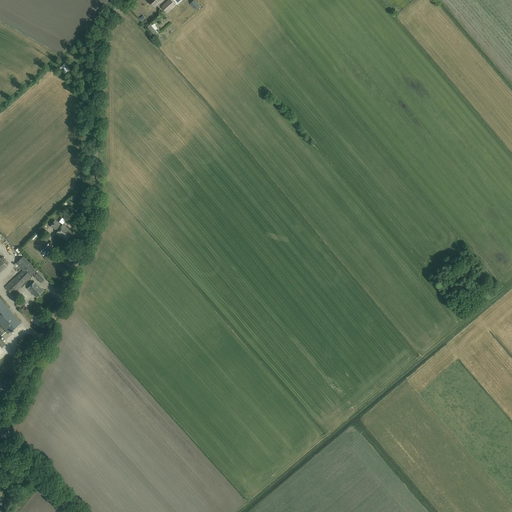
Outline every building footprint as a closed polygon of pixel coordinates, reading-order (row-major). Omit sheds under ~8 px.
[(168,0),(161,7),(167,13),(176,4),(171,0),(168,0)] [(190,4),(195,10),(199,6),(194,0),(190,4)] [(155,35),(160,31),(152,23),(147,27),(155,35)] [(55,230),(60,224),(54,220),(50,227),(55,230)] [(66,241),(72,232),(64,227),(65,226),(62,224),(56,233),(66,241)] [(47,261),(53,256),(50,253),(44,258),(47,261)] [(13,295),(33,274),(34,275),(33,276),(40,283),(46,277),(24,255),(16,263),(22,270),(5,288),(13,295)] [(36,298),(43,291),(34,282),(27,289),(36,298)] [(0,324),(8,334),(21,323),(0,298),(0,324)]
